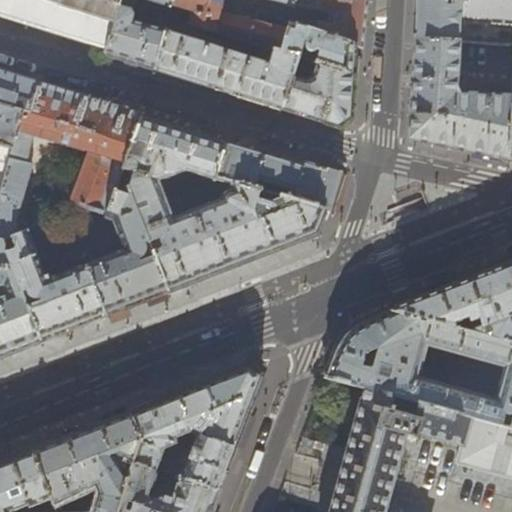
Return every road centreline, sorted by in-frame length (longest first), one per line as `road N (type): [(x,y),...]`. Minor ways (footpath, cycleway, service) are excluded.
road 1 (residential): [(0,43),(375,157)]
road 2 (secondary): [(0,427),(321,298)]
road 3 (tertiary): [(321,298),(248,511)]
road 4 (secondary): [(321,298),(511,224)]
road 5 (tertiary): [(391,0),(375,157)]
road 6 (tertiary): [(375,157),(321,298)]
road 7 (residential): [(375,157),(511,186)]
